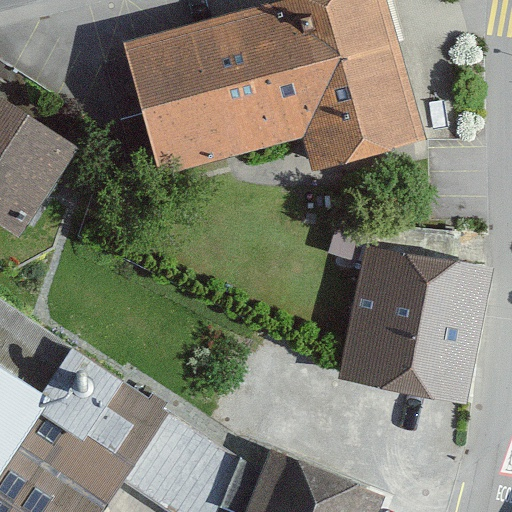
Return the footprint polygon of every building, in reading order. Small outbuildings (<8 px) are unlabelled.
[(393,0),(350,0),(284,15),(127,49),(158,190),(313,156),(321,190),(431,166),(393,0)] [(71,156),(0,109),(0,230),(14,238),(71,156)] [(462,393),(481,280),(360,262),(337,378),(462,393)] [(100,511),(161,416),(0,306),(0,511),(100,511)] [(368,511),(374,501),(259,456),(238,511),(368,511)]
